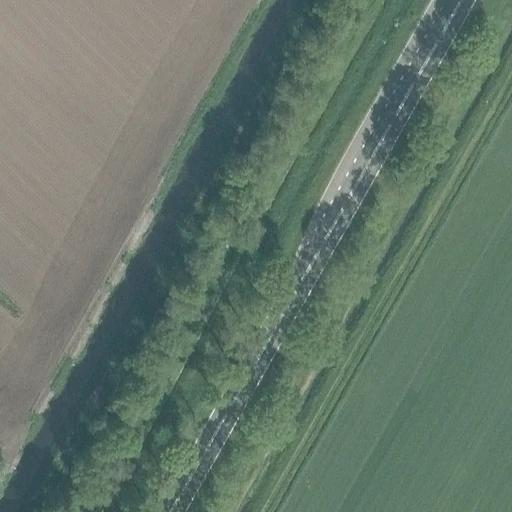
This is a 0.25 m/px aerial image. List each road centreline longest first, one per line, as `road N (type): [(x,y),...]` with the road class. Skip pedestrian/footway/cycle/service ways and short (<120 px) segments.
road 1 (trunk): [(173,511),(464,0)]
road 2 (track): [(511,73),(263,511)]
